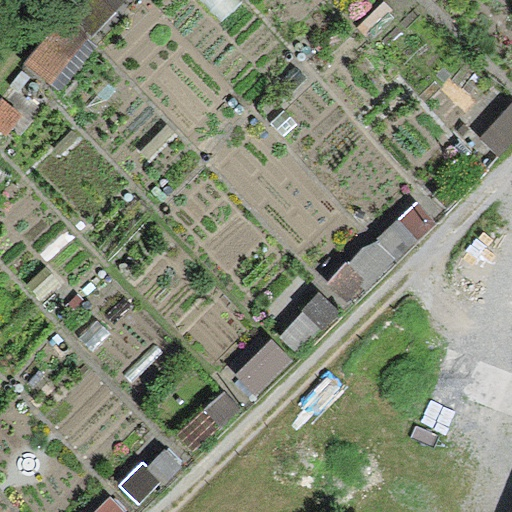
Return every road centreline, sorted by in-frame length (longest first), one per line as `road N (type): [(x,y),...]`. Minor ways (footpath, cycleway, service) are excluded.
road 1 (track): [(163,511),(511,166)]
road 2 (track): [(411,270),(441,325),(507,365)]
